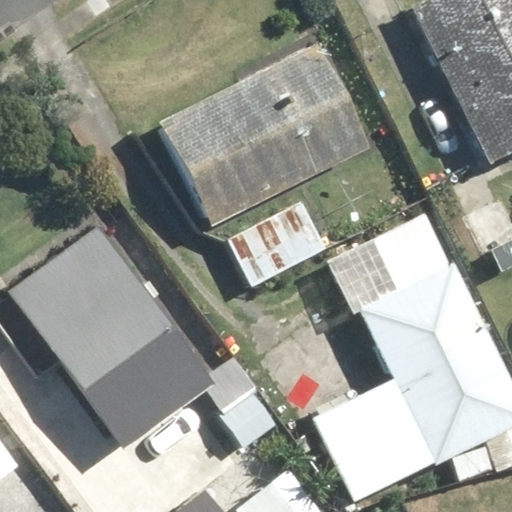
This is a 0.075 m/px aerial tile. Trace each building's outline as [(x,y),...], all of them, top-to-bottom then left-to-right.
[(511,207),(504,192),(500,194),(485,164),(511,151),(511,0),(417,0),(407,5),(454,102),(405,126),(452,223),(465,216),(494,276),(511,266),(511,207)] [(319,49),(156,125),(205,228),(367,152),(319,49)] [(297,200),(220,239),(246,291),(323,253),(297,200)] [(367,410),(383,442),(413,427),(432,464),(478,441),(495,475),(511,466),(511,395),(420,216),(328,263),(396,395),(367,410)] [(97,224),(3,291),(117,452),(212,385),(97,224)] [(0,455),(0,474),(9,468),(0,455)] [(186,511),(179,502),(165,511),(186,511)]
